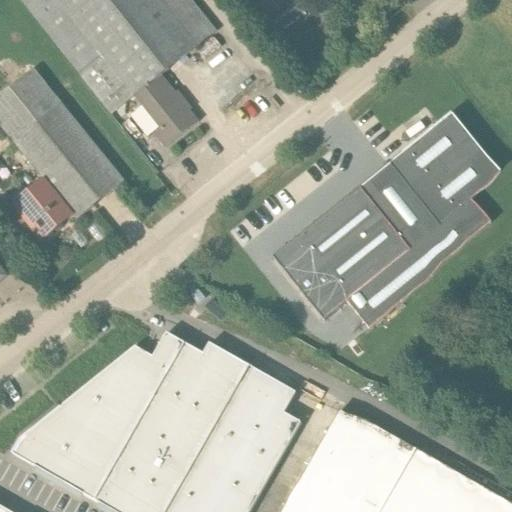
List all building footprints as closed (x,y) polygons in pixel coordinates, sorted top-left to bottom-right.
[(176,64),(216,32),(190,0),(18,0),(70,65),(111,115),(133,98),(159,130),(153,135),(165,149),(198,123),(189,112),(191,110),(177,92),(175,93),(162,76),(176,64)] [(306,10),(299,0),(295,3),(292,0),(281,0),(288,8),(260,31),(268,40),(306,10)] [(220,48),(212,38),(196,51),(204,61),(220,48)] [(124,182),(33,70),(0,96),(0,142),(7,138),(42,180),(10,206),(40,244),(46,239),(47,240),(53,235),(53,234),(71,219),(74,222),(124,182)] [(273,258),(324,321),(346,303),(347,303),(368,329),(369,329),(492,230),(471,203),(502,178),(502,177),(451,115),(389,165),(359,189),(273,258)] [(94,502),(184,345),(166,334),(152,358),(135,348),(19,441),(11,455),(94,502)] [(94,502),(110,511),(166,511),(249,368),(209,345),(203,355),(184,345),(94,502)] [(295,394),(249,368),(166,511),(249,511),(300,424),(283,415),(295,394)] [(511,511),(511,510),(419,457),(340,412),(282,511),(511,511)]
